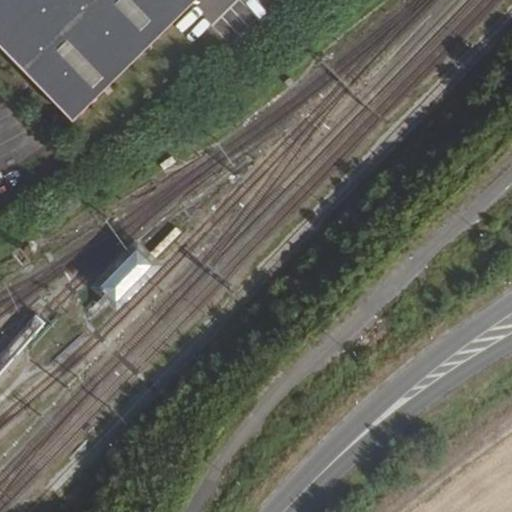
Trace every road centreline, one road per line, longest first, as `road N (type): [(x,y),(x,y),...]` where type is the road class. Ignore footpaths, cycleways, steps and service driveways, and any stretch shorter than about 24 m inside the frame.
road 1 (tertiary): [(511,306),(369,427)]
road 2 (tertiary): [(369,427),(511,339)]
road 3 (track): [(394,511),(511,426)]
road 4 (tertiary): [(369,427),(281,511)]
